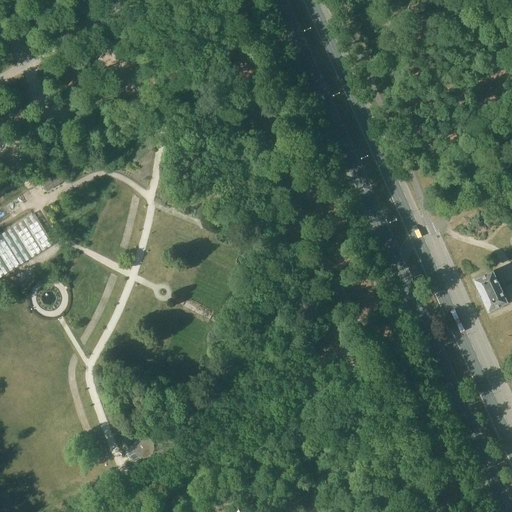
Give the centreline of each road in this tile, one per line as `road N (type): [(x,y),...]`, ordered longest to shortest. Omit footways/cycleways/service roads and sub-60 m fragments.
road 1 (primary): [(279,0),(508,511)]
road 2 (primary): [(511,449),(310,0)]
